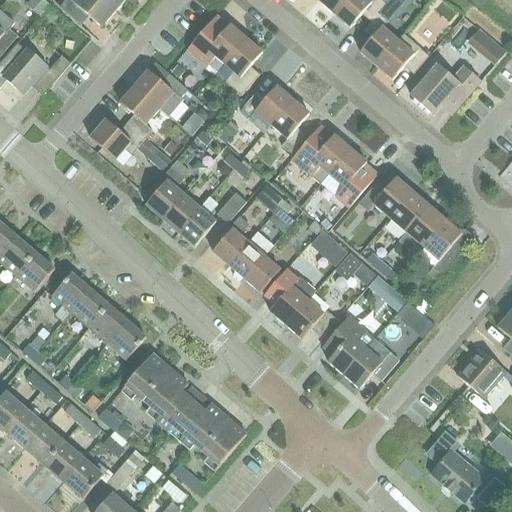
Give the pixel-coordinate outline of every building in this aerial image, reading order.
[(41,18),(51,6),(44,0),(32,0),(27,6),(41,18)] [(102,29),(116,12),(101,0),(80,0),(76,6),(69,0),(67,0),(60,9),(82,27),(89,18),(102,29)] [(101,0),(116,12),(126,0),(101,0)] [(319,0),(318,2),(334,16),(348,0),(319,0)] [(367,0),(348,0),(334,16),(351,30),(362,16),(371,23),(387,5),(380,0),(374,0),(372,4),(367,0)] [(392,0),(391,0),(387,5),(396,13),(401,7),(392,0)] [(373,40),(361,54),(377,68),(399,42),(383,29),(396,13),(387,5),(371,23),(363,32),(373,40)] [(0,11),(0,54),(2,57),(19,38),(9,30),(14,23),(0,11)] [(216,59),(225,66),(247,41),(231,27),(219,40),(210,33),(192,54),(208,68),(216,59)] [(479,33),(471,43),(497,66),(505,56),(479,33)] [(399,42),(377,68),(393,82),(405,68),(414,76),(429,57),(404,36),(399,42)] [(247,41),(225,66),(234,73),(225,83),(242,97),(260,76),(251,68),(263,54),(247,41)] [(28,51),(27,52),(18,44),(0,65),(0,90),(7,82),(24,96),(48,68),(28,51)] [(71,65),(62,57),(44,78),(53,86),(71,65)] [(176,66),(171,73),(178,79),(184,72),(176,66)] [(453,81),(437,67),(411,97),(434,117),(444,105),(455,114),(481,84),(464,69),(453,81)] [(135,89),(160,110),(161,110),(170,118),(184,102),(181,99),(188,91),(170,76),(163,84),(149,73),(135,89)] [(264,120),(272,127),(294,102),(277,88),(266,102),(256,94),(241,112),(258,127),(264,120)] [(135,117),(127,125),(171,163),(172,162),(146,140),(153,132),(147,126),(160,110),(135,89),(121,105),(135,117)] [(294,102),(272,127),(287,141),(282,147),(292,155),(307,137),(298,129),(310,116),(294,102)] [(193,120),(183,130),(193,138),(202,127),(193,120)] [(163,173),(171,163),(127,125),(120,133),(107,122),(91,140),(116,162),(125,151),(132,156),(137,151),(163,173)] [(216,140),(225,148),(239,130),(230,123),(216,140)] [(204,132),(203,133),(197,139),(207,148),(214,140),(204,132)] [(321,185),(329,176),(351,151),(335,137),(323,151),(314,143),(296,164),(306,173),(321,185)] [(163,151),(171,158),(179,149),(171,142),(163,151)] [(351,151),(329,176),(345,190),(339,196),(337,199),(349,210),(378,176),(366,166),(367,165),(351,151)] [(224,163),(234,171),(243,160),(234,152),(224,163)] [(243,160),(234,171),(243,179),(253,168),(243,160)] [(147,207),(163,221),(184,196),(177,190),(185,181),(172,169),(163,179),(167,183),(147,207)] [(374,207),(390,221),(413,194),(397,180),(386,192),(377,184),(359,205),(368,213),(374,207)] [(236,194),(217,216),(228,225),(247,204),(236,194)] [(390,221),(407,235),(429,208),(413,194),(390,221)] [(200,210),(184,196),(163,221),(179,235),(200,210)] [(271,202),(280,209),(285,203),(277,196),(271,202)] [(210,198),(200,210),(179,235),(195,249),(217,224),(208,216),(218,205),(210,198)] [(285,203),(280,209),(287,215),(293,209),(285,203)] [(429,208),(407,235),(401,241),(417,255),(423,248),(446,222),(429,208)] [(230,229),(233,231),(213,254),(229,267),(249,244),(241,237),(250,226),(240,218),(230,229)] [(325,218),(319,225),(323,228),(329,233),(335,226),(325,218)] [(309,229),(318,235),(323,228),(319,225),(315,222),(309,229)] [(423,248),(417,255),(433,269),(428,275),(436,281),(441,275),(443,277),(461,256),(452,248),(462,236),(446,222),(423,248)] [(0,260),(18,240),(0,224),(0,260)] [(257,235),(249,244),(229,267),(245,281),(265,258),(273,249),(257,235)] [(0,260),(0,264),(16,278),(36,256),(18,240),(0,260)] [(332,268),(343,277),(354,264),(342,255),(332,268)] [(367,262),(376,270),(382,264),(372,255),(367,262)] [(36,256),(16,278),(35,295),(55,272),(36,256)] [(281,272),(265,258),(245,281),(261,295),(281,272)] [(382,264),(376,270),(386,278),(392,272),(382,264)] [(366,286),(375,276),(363,266),(354,276),(366,286)] [(270,313),(286,327),(308,302),(308,301),(316,292),(300,279),(299,280),(288,270),(265,297),(276,306),(270,313)] [(52,298),(71,314),(91,291),(72,275),(52,298)] [(389,286),(379,277),(378,276),(367,289),(379,298),(389,286)] [(436,285),(429,293),(436,299),(443,291),(436,285)] [(91,291),(71,314),(90,330),(109,307),(91,291)] [(425,317),(432,308),(421,299),(414,308),(425,317)] [(308,302),(286,327),(302,341),(312,331),(320,338),(336,320),(327,312),(324,315),(308,302)] [(90,330),(108,346),(128,322),(109,307),(90,330)] [(511,313),(498,329),(511,340),(503,349),(511,356),(511,313)] [(331,340),(323,349),(333,358),(328,363),(344,377),(367,351),(375,341),(349,319),(331,340)] [(128,322),(108,346),(127,362),(147,339),(128,322)] [(38,338),(30,347),(37,352),(44,343),(38,338)] [(0,345),(0,357),(5,362),(11,355),(0,345)] [(23,353),(32,361),(38,353),(37,352),(30,347),(29,346),(23,353)] [(367,351),(344,377),(360,391),(373,376),(382,383),(400,362),(383,348),(375,357),(367,351)] [(507,374),(480,351),(457,377),(485,400),(507,374)] [(47,361),(38,353),(32,361),(41,368),(47,361)] [(191,388),(177,376),(173,372),(153,355),(121,393),(132,402),(137,396),(145,404),(150,408),(161,417),(156,422),(159,425),(168,433),(177,441),(180,443),(185,438),(196,447),(201,451),(209,458),(204,464),(215,473),(247,436),(228,419),(223,415),(209,404),(200,396),(191,388)] [(80,359),(67,375),(75,382),(89,366),(80,359)] [(27,380),(42,393),(48,386),(33,373),(27,380)] [(59,384),(68,392),(74,384),(66,377),(59,384)] [(83,392),(74,384),(68,392),(77,399),(83,392)] [(62,399),(48,386),(42,393),(56,406),(62,399)] [(0,429),(6,435),(26,412),(6,395),(0,402),(0,429)] [(93,397),(85,407),(93,414),(101,404),(93,397)] [(65,413),(79,426),(85,419),(71,406),(65,413)] [(106,411),(99,419),(107,426),(114,418),(106,411)] [(26,412),(6,435),(25,451),(45,428),(26,412)] [(114,418),(107,426),(115,433),(122,425),(114,418)] [(100,432),(85,419),(79,426),(94,439),(100,432)] [(122,425),(115,433),(127,442),(135,432),(124,423),(122,425)] [(44,468),(64,444),(45,428),(25,451),(44,468)] [(78,447),(84,437),(72,429),(66,439),(78,447)] [(127,442),(115,433),(103,446),(119,460),(125,453),(122,450),(128,443),(127,442)] [(446,435),(427,456),(440,466),(431,476),(465,505),(485,481),(453,453),(459,446),(446,435)] [(145,459),(157,469),(171,452),(159,441),(145,459)] [(64,444),(44,468),(64,484),(84,461),(64,444)] [(116,493),(134,472),(145,459),(136,452),(107,485),(116,493)] [(84,461),(64,484),(83,501),(108,472),(99,465),(92,468),(84,461)] [(179,465),(172,474),(181,481),(188,472),(179,465)] [(188,472),(181,481),(189,488),(196,480),(188,472)] [(495,478),(477,500),(488,509),(506,488),(495,478)] [(196,480),(189,488),(197,495),(204,487),(196,480)] [(187,496),(169,481),(163,489),(181,504),(187,496)] [(135,508),(144,511),(146,511),(152,499),(140,495),(135,508)] [(132,511),(113,496),(99,511),(132,511)]
